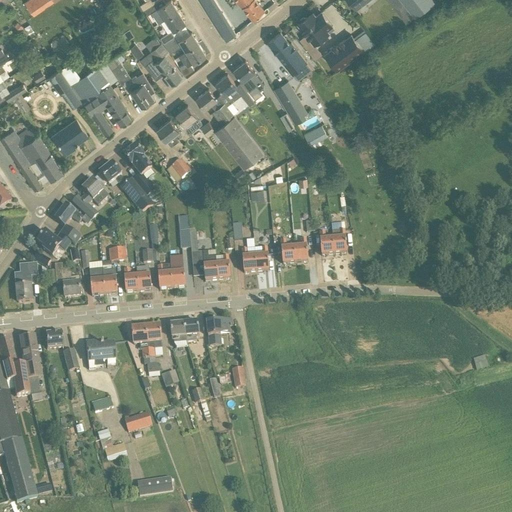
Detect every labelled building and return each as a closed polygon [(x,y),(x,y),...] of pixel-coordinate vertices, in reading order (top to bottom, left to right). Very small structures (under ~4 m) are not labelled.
[(53,0),(29,0),(25,3),(34,16),(54,2),(53,0)] [(145,10),(154,4),(151,0),(147,0),(148,1),(141,5),(144,10),(145,10)] [(167,19),(178,11),(179,11),(171,0),(170,0),(165,4),(157,9),(154,4),(145,10),(148,15),(152,12),(154,16),(156,15),(161,22),(167,19)] [(215,0),(201,0),(227,41),(237,33),(215,0)] [(236,0),(243,8),(244,8),(254,19),(265,10),(256,0),(236,0)] [(402,17),(410,11),(415,17),(435,3),(432,0),(401,0),(402,1),(394,6),(402,17)] [(167,19),(171,25),(174,30),(186,23),(178,11),(167,19)] [(333,26),(323,13),(322,12),(316,16),(313,12),(307,17),(303,17),(300,19),(300,23),(298,24),(306,34),(300,39),(316,60),(323,54),(315,44),(329,33),(327,30),(333,26)] [(16,26),(21,30),(24,27),(19,22),(16,26)] [(161,38),(164,43),(175,36),(172,31),(161,38)] [(183,45),(187,51),(187,52),(199,44),(192,32),(178,41),(175,36),(164,43),(170,53),(183,45)] [(291,44),(290,45),(281,33),(269,42),(299,80),(312,70),(291,44)] [(363,51),(351,35),(326,54),(338,70),(363,51)] [(70,44),(65,37),(51,45),(57,53),(70,44)] [(165,55),(169,52),(161,43),(161,44),(151,51),(158,60),(155,63),(173,85),(183,77),(165,55)] [(206,55),(199,44),(187,52),(187,51),(180,55),(185,64),(180,67),(185,75),(194,69),(191,65),(206,55)] [(144,54),(136,45),(131,49),(138,59),(144,54)] [(0,64),(14,56),(10,51),(9,52),(5,55),(0,57),(0,64)] [(127,78),(118,65),(122,63),(117,56),(114,58),(108,63),(112,69),(121,83),(127,78)] [(263,72),(264,72),(258,65),(255,68),(253,69),(246,60),(234,69),(244,81),(249,76),(253,81),(254,80),(261,92),(272,87),(263,72)] [(132,118),(113,88),(97,66),(71,85),(82,102),(82,101),(87,107),(106,135),(113,130),(99,111),(108,105),(121,125),(132,118)] [(60,69),(49,77),(61,94),(63,93),(73,108),(82,102),(71,85),(60,69)] [(42,71),(33,76),(37,83),(46,78),(42,71)] [(138,87),(131,92),(142,108),(155,99),(151,94),(155,91),(143,73),(133,79),(138,87)] [(237,98),(242,95),(250,106),(255,102),(240,83),(237,85),(228,74),(216,83),(224,92),(219,96),(227,106),(237,98)] [(310,108),(306,110),(288,81),(275,89),(296,124),(309,116),(313,114),(310,108)] [(5,95),(9,101),(27,90),(23,83),(5,95)] [(264,153),(227,106),(219,96),(216,98),(209,89),(197,98),(205,108),(211,104),(226,123),(223,125),(216,130),(215,130),(215,131),(222,140),(244,168),(264,153)] [(22,94),(15,99),(24,113),(31,108),(22,94)] [(197,116),(188,105),(177,114),(185,125),(191,132),(202,124),(197,116)] [(77,119),(69,125),(53,135),(56,140),(66,154),(74,149),(73,146),(76,144),(79,147),(80,146),(78,143),(88,136),(77,119)] [(170,119),(158,129),(167,140),(174,135),(178,139),(183,135),(170,119)] [(295,127),(291,120),(285,123),(290,130),(295,127)] [(209,122),(201,127),(208,136),(215,145),(222,140),(215,131),(215,130),(209,122)] [(328,136),(322,125),(305,134),(310,145),(328,136)] [(34,128),(29,131),(27,129),(19,135),(15,130),(12,132),(1,139),(35,191),(43,186),(42,186),(34,174),(33,175),(25,163),(36,156),(52,180),(63,172),(34,128)] [(154,193),(156,191),(144,176),(153,169),(144,158),(145,157),(136,145),(124,155),(132,165),(139,174),(132,179),(154,207),(160,204),(154,193)] [(181,160),(172,168),(167,172),(177,184),(191,173),(181,160)] [(314,163),(309,166),(311,172),(317,169),(314,163)] [(121,177),(122,176),(113,164),(100,174),(110,186),(116,181),(119,185),(124,181),(121,177)] [(243,168),(235,174),(239,180),(247,173),(243,168)] [(308,178),(300,179),(300,187),(308,186),(308,178)] [(142,214),(154,207),(132,179),(121,188),(142,214)] [(109,197),(93,181),(92,182),(91,182),(87,186),(83,190),(87,195),(81,201),(87,207),(93,201),(99,207),(109,197)] [(0,188),(0,209),(11,202),(5,193),(4,194),(0,188)] [(264,190),(251,191),(252,199),(265,197),(264,190)] [(63,237),(72,244),(76,247),(82,239),(66,227),(73,219),(80,224),(83,219),(77,214),(76,214),(76,213),(67,206),(56,221),(65,228),(61,236),(63,237)] [(87,208),(83,213),(91,220),(95,215),(87,208)] [(165,210),(157,209),(156,215),(164,217),(165,210)] [(4,220),(3,222),(0,220),(0,230),(8,234),(8,233),(12,235),(18,226),(4,220)] [(243,238),(242,230),(241,225),(233,226),(234,231),(235,239),(235,240),(235,241),(243,241),(243,238)] [(183,249),(192,249),(191,233),(190,230),(180,231),(182,249),(183,249)] [(333,240),(335,256),(348,254),(346,238),(345,231),(333,232),(333,233),(333,240)] [(72,244),(63,237),(61,236),(60,235),(56,241),(47,233),(38,244),(45,249),(44,250),(53,257),(60,248),(65,252),(72,244)] [(217,265),(216,257),(208,258),(208,252),(198,253),(197,233),(195,233),(191,233),(192,249),(193,268),(204,267),(206,283),(219,281),(217,265)] [(335,256),(333,240),(326,240),(325,233),(320,233),(321,241),(322,257),(335,256)] [(295,248),(296,264),(309,263),(307,247),(306,239),(302,240),(302,248),(295,248)] [(235,240),(227,240),(228,251),(236,250),(235,241),(235,240)] [(295,248),(294,248),(288,249),(287,241),(282,242),(283,249),(282,249),(283,265),(296,264),(295,248)] [(256,257),(257,273),(270,272),(268,248),(263,248),(263,256),(256,257)] [(118,250),(119,262),(126,261),(126,249),(118,250)] [(112,262),(119,262),(118,250),(109,250),(111,262),(112,262)] [(256,257),(249,258),(248,250),(243,250),(244,258),(243,258),(245,274),(257,273),(256,257)] [(79,251),(70,252),(73,263),(81,261),(79,251)] [(153,264),(153,253),(153,251),(143,252),(144,264),(153,264)] [(89,269),(89,264),(90,264),(89,252),(82,252),(84,270),(89,269)] [(51,261),(38,254),(34,261),(47,268),(51,261)] [(230,264),(229,264),(228,256),(223,257),(224,265),(217,265),(219,281),(231,280),(230,264)] [(113,271),(112,262),(111,262),(102,263),(102,264),(103,269),(103,272),(106,296),(118,295),(117,279),(116,279),(115,271),(113,271)] [(71,279),(71,274),(70,270),(63,270),(63,264),(55,265),(56,272),(48,272),(50,285),(57,285),(57,286),(64,286),(65,300),(81,298),(80,278),(71,279)] [(171,266),(172,274),(171,274),(173,289),(186,288),(185,272),(184,272),(183,265),(178,265),(171,266)] [(172,274),(171,266),(159,267),(159,275),(160,291),(173,289),(171,274),(172,274)] [(149,268),(143,268),(137,269),(138,277),(139,293),(152,291),(151,276),(150,276),(149,268)] [(103,272),(103,269),(91,270),(92,282),(91,282),(93,297),(106,296),(103,272)] [(138,277),(131,278),(130,270),(124,270),(125,278),(126,294),(139,293),(138,277)] [(33,302),(31,286),(23,287),(23,279),(16,279),(17,290),(18,290),(19,304),(33,302)] [(230,328),(233,328),(232,320),(207,322),(209,338),(210,347),(222,346),(221,336),(231,335),(230,328)] [(185,325),(188,345),(197,344),(197,340),(200,340),(199,323),(185,325)] [(185,325),(171,326),(173,342),(174,342),(174,346),(187,344),(187,345),(188,345),(185,325)] [(147,328),(149,344),(151,365),(156,364),(155,360),(156,359),(155,351),(163,350),(161,327),(147,328)] [(151,365),(149,344),(147,328),(133,329),(134,346),(140,345),(141,352),(143,351),(144,360),(145,366),(148,366),(149,375),(161,373),(158,365),(156,365),(156,364),(151,365)] [(61,333),(45,335),(47,350),(63,348),(61,333)] [(34,336),(20,338),(24,366),(29,396),(31,396),(32,403),(43,401),(42,395),(40,395),(38,380),(41,379),(34,336)] [(2,366),(6,383),(12,382),(16,398),(29,396),(24,366),(16,367),(9,339),(0,341),(0,354),(3,366),(2,366)] [(114,344),(103,345),(102,342),(101,342),(100,345),(96,346),(96,343),(86,344),(89,371),(95,370),(95,369),(103,368),(102,361),(115,360),(114,344)] [(73,351),(63,354),(68,373),(78,370),(73,351)] [(472,359),(474,369),(487,365),(484,355),(472,359)] [(2,366),(0,366),(0,393),(8,391),(6,383),(2,366)] [(243,369),(233,370),(237,389),(246,387),(243,369)] [(170,374),(162,377),(166,389),(174,386),(170,374)] [(216,380),(210,381),(215,399),(221,398),(216,380)] [(0,457),(4,456),(1,445),(21,440),(8,391),(0,393),(0,457)] [(196,405),(201,404),(205,402),(201,391),(192,393),(196,405)] [(113,408),(110,398),(92,404),(95,414),(100,412),(113,408)] [(182,402),(184,409),(190,407),(187,400),(182,402)] [(211,422),(205,402),(201,404),(207,424),(211,422)] [(173,409),(167,411),(169,419),(176,416),(173,409)] [(152,425),(148,414),(125,421),(129,433),(152,425)] [(98,434),(101,442),(111,438),(109,430),(98,434)] [(21,440),(1,445),(4,456),(17,504),(37,498),(21,440)] [(124,445),(105,451),(108,462),(127,456),(124,445)] [(48,465),(65,463),(64,451),(46,453),(48,465)] [(171,479),(137,484),(140,498),(173,493),(171,479)]
